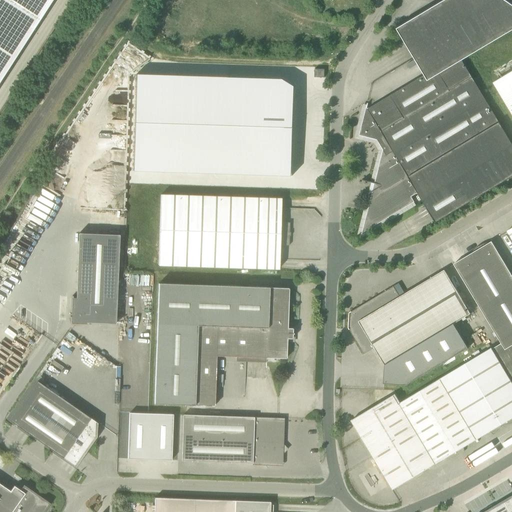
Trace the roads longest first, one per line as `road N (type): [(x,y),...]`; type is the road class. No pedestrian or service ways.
road 1 (unclassified): [(386,0),(347,57),(337,88),(333,256)]
road 2 (unclassified): [(81,496),(106,484),(338,486)]
road 3 (track): [(147,0),(0,213)]
road 4 (unclassified): [(333,256),(327,397),(338,486)]
road 5 (unclassified): [(333,256),(421,250),(511,196)]
